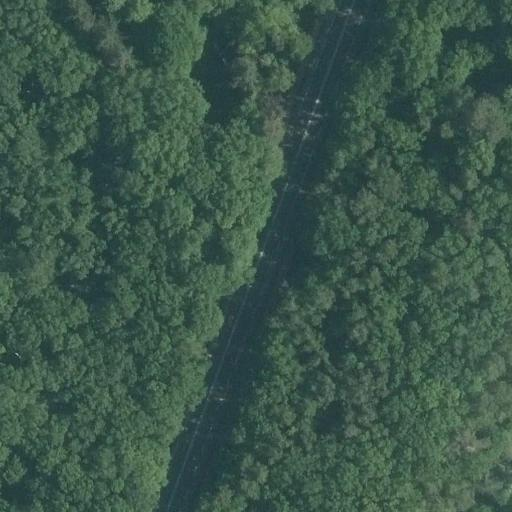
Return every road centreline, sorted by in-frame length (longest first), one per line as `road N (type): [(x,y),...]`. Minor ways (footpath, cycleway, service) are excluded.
road 1 (secondary): [(175,511),(360,0)]
road 2 (track): [(47,0),(88,38),(210,119),(299,166)]
